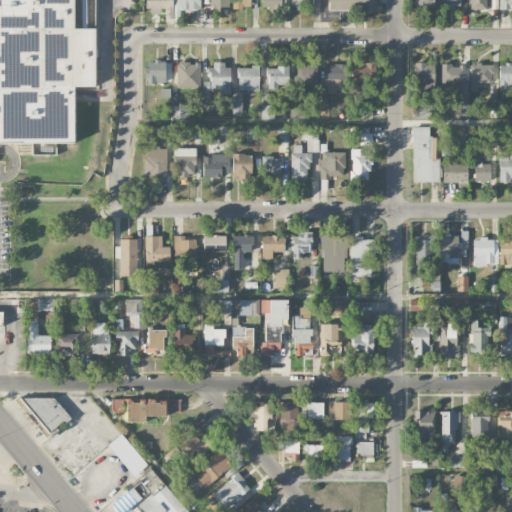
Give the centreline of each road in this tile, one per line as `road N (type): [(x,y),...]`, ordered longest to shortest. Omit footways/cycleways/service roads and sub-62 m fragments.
road 1 (residential): [(511,386),(0,384)]
road 2 (residential): [(396,511),(396,0)]
road 3 (residential): [(511,211),(118,210)]
road 4 (residential): [(511,38),(130,36)]
road 5 (residential): [(118,210),(130,36)]
road 6 (residential): [(310,511),(206,385)]
